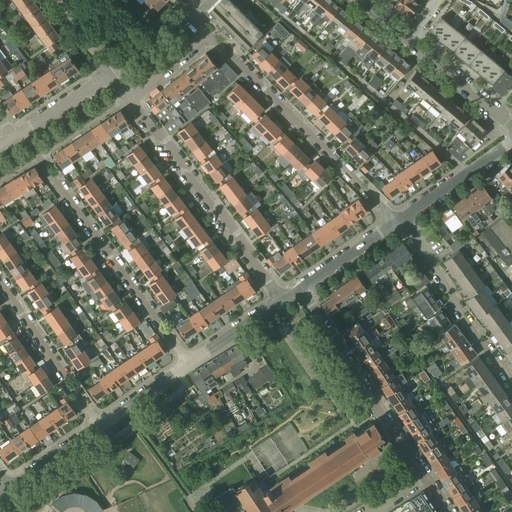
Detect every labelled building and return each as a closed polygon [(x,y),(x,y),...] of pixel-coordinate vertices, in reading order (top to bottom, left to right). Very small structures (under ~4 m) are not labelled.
[(33,26),(45,17),(32,0),(29,0),(20,7),(33,26)] [(163,0),(145,0),(144,1),(149,6),(151,4),(154,7),(155,8),(157,10),(165,1),(163,0)] [(218,0),(208,11),(227,30),(243,14),(229,0),(218,0)] [(300,0),(293,9),(297,13),(299,10),(307,0),(300,0)] [(320,0),(307,0),(299,10),(301,11),(303,9),(305,11),(309,7),(313,10),(320,0)] [(320,0),(313,10),(308,15),(311,17),(308,20),(311,22),(313,24),(320,16),(333,2),(330,0),(320,0)] [(398,0),(394,5),(398,8),(409,17),(419,4),(414,0),(398,0)] [(511,7),(511,5),(504,1),(501,13),(508,17),(511,7)] [(283,13),(287,8),(280,2),(276,7),(283,13)] [(320,16),(313,24),(315,26),(317,24),(320,26),(325,20),(328,23),(340,8),(333,2),(320,16)] [(331,35),(348,15),(340,8),(328,23),(323,28),(331,35)] [(511,28),(511,18),(508,17),(501,13),(500,20),(510,29),(511,27),(511,28)] [(262,33),(243,14),(227,30),(246,49),(262,33)] [(340,32),(343,35),(355,21),(348,15),(329,37),(333,40),(340,32)] [(33,26),(47,45),(59,36),(45,17),(33,26)] [(441,17),(428,32),(436,39),(449,24),(441,17)] [(343,50),(351,41),(363,27),(355,21),(343,35),(346,38),(343,42),(339,47),(343,50)] [(279,23),(274,28),(284,38),(289,33),(279,23)] [(457,30),(449,24),(436,39),(444,45),(457,30)] [(371,34),(363,27),(351,41),(343,50),(337,58),(345,64),(359,48),(371,34)] [(12,28),(8,31),(14,40),(19,37),(12,28)] [(452,52),(465,37),(464,36),(457,30),(444,45),(452,52)] [(359,48),(367,54),(379,40),(371,34),(359,48)] [(19,37),(14,40),(21,50),(26,46),(19,37)] [(465,37),(452,52),(460,58),(473,43),(465,37)] [(300,39),(295,45),(303,51),(308,46),(300,39)] [(6,44),(12,52),(17,48),(11,40),(6,44)] [(273,48),(265,40),(251,55),(260,63),(271,53),(270,52),(273,48)] [(386,46),(379,40),(367,54),(362,60),(369,67),(374,61),(386,46)] [(329,50),(333,46),(329,42),(325,46),(329,50)] [(279,53),(283,56),(286,52),(292,46),(289,43),(279,53)] [(468,65),(480,49),(473,43),(460,58),(468,65)] [(394,53),(386,46),(374,61),(382,67),(394,53)] [(338,56),(341,52),(337,48),(333,52),(338,56)] [(480,49),(468,65),(476,71),(488,56),(480,49)] [(195,62),(216,88),(219,92),(228,85),(238,75),(225,62),(225,63),(212,50),(207,54),(206,53),(195,62)] [(16,56),(22,64),(27,60),(21,52),(16,56)] [(67,53),(57,60),(57,61),(60,64),(68,77),(69,76),(78,70),(74,63),(76,62),(75,60),(73,56),(70,58),(67,53)] [(260,63),(268,71),(279,61),(271,53),(260,63)] [(402,59),(394,53),(382,67),(389,73),(402,59)] [(268,71),(276,79),(287,69),(291,65),(283,56),(279,61),(268,71)] [(484,78),(496,62),(488,56),(476,71),(484,78)] [(389,73),(387,76),(395,82),(397,80),(409,66),(402,59),(389,73)] [(57,61),(48,67),(51,70),(59,83),(59,82),(68,77),(60,64),(57,61)] [(195,62),(183,71),(194,85),(200,80),(203,82),(201,83),(209,93),(216,88),(195,62)] [(492,84),(504,69),(496,62),(484,78),(492,84)] [(20,65),(13,70),(16,75),(23,70),(20,65)] [(336,75),(340,70),(335,66),(331,71),(336,75)] [(511,68),(509,73),(504,69),(492,84),(491,86),(502,95),(511,82),(511,68)] [(289,82),(291,84),(296,79),(295,78),(295,77),(287,69),(276,79),(284,87),(289,82)] [(51,70),(42,76),(50,89),(59,83),(51,70)] [(405,83),(414,91),(425,78),(415,70),(405,83)] [(194,85),(183,71),(172,81),(182,94),(185,92),(187,96),(185,98),(197,113),(210,102),(199,87),(190,94),(187,90),(194,85)] [(383,81),(375,75),(368,83),(376,89),(383,81)] [(42,76),(32,83),(40,95),(50,89),(42,76)] [(434,86),(425,78),(414,91),(423,99),(434,86)] [(290,89),(298,97),(308,86),(301,79),(298,81),(296,79),(291,84),(293,86),(290,89)] [(347,80),(343,84),(348,89),(352,85),(347,80)] [(172,81),(160,90),(171,103),(186,122),(197,113),(185,98),(182,94),(172,81)] [(32,83),(23,89),(31,101),(40,95),(32,83)] [(238,84),(237,86),(228,95),(236,103),(247,93),(238,84)] [(298,97),(306,105),(317,95),(308,86),(298,97)] [(443,93),(434,86),(423,99),(432,106),(443,93)] [(337,90),(334,87),(326,96),(329,98),(337,90)] [(23,89),(13,95),(21,108),(31,101),(23,89)] [(186,122),(171,103),(160,90),(150,98),(151,99),(147,103),(170,134),(176,129),(186,122)] [(240,115),(244,111),(255,101),(247,93),(236,103),(232,107),(240,115)] [(448,97),(443,93),(432,106),(437,110),(441,113),(452,101),(448,97)] [(21,108),(13,95),(3,102),(11,115),(21,108)] [(306,105),(316,115),(322,110),(320,108),(325,103),(317,95),(306,105)] [(392,103),(398,109),(402,104),(395,99),(392,103)] [(255,101),(244,111),(252,120),(253,119),(254,121),(260,116),(258,114),(263,109),(255,101)] [(452,101),(441,113),(449,121),(460,108),(456,104),(452,101)] [(320,108),(322,110),(316,115),(326,125),(337,115),(340,112),(332,103),(329,106),(325,103),(320,108)] [(402,104),(398,109),(405,114),(408,110),(402,104)] [(460,108),(449,121),(458,128),(469,115),(463,110),(460,108)] [(132,127),(120,110),(110,117),(119,129),(122,134),(132,127)] [(409,117),(416,123),(420,119),(413,113),(409,117)] [(261,117),(260,116),(254,121),(256,123),(250,130),(257,137),(261,133),(262,134),(273,123),(264,114),(261,117)] [(326,125),(334,133),(345,123),(337,115),(326,125)] [(110,117),(101,123),(109,136),(119,129),(110,117)] [(466,138),(479,124),(471,117),(455,134),(457,136),(463,141),(466,138)] [(349,118),(345,123),(334,133),(343,141),(345,139),(351,133),(358,127),(352,121),(349,118)] [(425,124),(420,119),(416,123),(422,128),(425,124)] [(91,130),(100,142),(109,136),(101,123),(91,130)] [(178,131),(186,141),(197,132),(190,123),(178,131)] [(276,137),(277,138),(283,133),(273,123),(262,134),(270,142),(276,137)] [(466,138),(463,141),(457,136),(445,148),(451,153),(457,159),(474,145),(486,131),(479,124),(466,138)] [(434,138),(438,134),(430,128),(427,132),(434,138)] [(91,130),(82,136),(90,149),(100,142),(91,130)] [(400,140),(404,137),(398,130),(394,134),(400,140)] [(193,150),(204,141),(197,132),(186,141),(193,150)] [(293,143),(283,133),(277,138),(279,140),(274,146),(282,154),(293,143)] [(344,147),(352,155),(363,145),(354,136),(354,137),(351,133),(345,139),(349,142),(344,147)] [(440,143),(443,139),(438,134),(434,138),(440,143)] [(73,142),(81,155),(90,149),(82,136),(73,142)] [(390,139),(383,145),(391,149),(396,145),(390,139)] [(211,151),(204,141),(193,150),(201,162),(207,157),(205,155),(211,151)] [(73,142),(63,149),(71,161),(81,155),(73,142)] [(282,154),(290,162),(301,151),(293,143),(282,154)] [(371,153),(363,145),(352,155),(361,164),(371,153)] [(127,155),(134,164),(146,155),(139,146),(127,155)] [(59,169),(61,168),(71,161),(63,149),(53,155),(57,161),(55,163),(59,169)] [(432,150),(422,157),(431,169),(440,163),(432,150)] [(309,159),(301,151),(290,162),(287,166),(290,169),(294,166),(299,170),(306,162),(309,159)] [(201,162),(210,173),(222,164),(214,154),(208,159),(207,157),(201,162)] [(141,173),(153,164),(146,155),(134,164),(141,173)] [(110,156),(103,161),(103,160),(99,162),(102,166),(106,164),(106,165),(111,168),(115,164),(110,156)] [(422,157),(413,163),(422,176),(431,169),(422,157)] [(308,175),(312,180),(323,169),(315,160),(310,165),(306,162),(299,170),(296,172),(304,180),(308,175)] [(365,173),(371,168),(366,163),(360,168),(365,173)] [(412,182),(422,176),(413,163),(403,170),(412,182)] [(511,175),(511,165),(510,163),(489,180),(484,183),(491,192),(504,182),(511,175)] [(157,182),(156,180),(161,175),(153,164),(141,173),(136,177),(143,186),(140,188),(143,192),(151,186),(157,182)] [(210,173),(219,184),(225,180),(226,181),(232,177),(229,173),(222,164),(210,173)] [(39,182),(41,186),(45,184),(35,167),(25,173),(33,186),(39,182)] [(323,169),(312,180),(321,188),(331,177),(323,169)] [(395,178),(402,188),(402,189),(412,182),(403,170),(394,177),(395,178)] [(15,179),(23,192),(33,186),(25,173),(15,179)] [(77,185),(84,180),(80,175),(73,180),(77,185)] [(161,175),(156,180),(157,182),(151,186),(158,196),(170,187),(161,175)] [(511,175),(504,182),(506,185),(503,188),(506,193),(511,187),(511,175)] [(226,181),(225,180),(219,184),(227,196),(239,187),(232,177),(226,181)] [(79,187),(86,196),(98,187),(91,178),(79,187)] [(390,197),(402,188),(395,178),(383,187),(390,197)] [(5,185),(13,198),(23,192),(15,179),(5,185)] [(280,188),(291,200),(295,195),(285,184),(280,188)] [(493,206),(496,204),(482,184),(475,190),(492,213),(496,210),(493,206)] [(0,188),(0,198),(3,204),(13,198),(5,185),(0,188)] [(92,206),(105,197),(98,187),(86,196),(92,206)] [(158,196),(165,205),(177,196),(170,187),(158,196)] [(227,196),(234,205),(246,196),(239,187),(227,196)] [(488,216),(492,213),(475,190),(467,195),(477,209),(481,207),(488,216)] [(299,200),(295,195),(291,200),(295,204),(299,200)] [(460,201),(477,224),(481,221),(474,211),(477,209),(467,195),(460,201)] [(180,212),(186,207),(177,196),(165,205),(172,214),(178,210),(180,212)] [(243,216),(249,211),(247,209),(253,205),(246,196),(234,205),(243,216)] [(111,206),(105,197),(92,206),(99,215),(111,206)] [(348,206),(356,218),(366,211),(362,205),(364,203),(360,197),(348,206)] [(52,203),(49,198),(42,203),(46,207),(52,203)] [(460,201),(453,206),(463,220),(466,217),(473,227),(477,224),(460,201)] [(111,206),(99,215),(106,225),(112,220),(115,224),(121,220),(124,218),(125,217),(122,213),(122,210),(116,202),(111,206)] [(45,226),(50,223),(62,214),(55,204),(38,217),(45,226)] [(340,214),(347,224),(356,218),(348,206),(339,212),(340,214)] [(175,218),(182,227),(194,218),(186,207),(180,212),(181,213),(175,218)] [(450,207),(438,216),(443,224),(446,222),(452,231),(462,224),(450,207)] [(243,216),(251,227),(263,218),(256,208),(250,213),(249,211),(243,216)] [(286,216),(289,220),(297,214),(294,209),(286,216)] [(69,223),(62,214),(50,223),(45,226),(52,235),(56,232),(69,223)] [(340,214),(330,220),(339,232),(348,226),(347,224),(340,214)] [(33,222),(28,215),(21,220),(26,227),(33,222)] [(443,224),(438,216),(432,221),(443,237),(445,235),(448,240),(455,235),(452,231),(446,222),(443,224)] [(511,229),(502,217),(482,233),(508,266),(511,262),(511,229)] [(111,227),(118,236),(130,227),(124,218),(121,220),(115,224),(111,227)] [(189,237),(201,227),(194,218),(182,227),(189,237)] [(270,227),(263,218),(251,227),(258,236),(270,227)] [(330,220),(321,227),(329,239),(339,232),(330,220)] [(75,232),(69,223),(56,232),(63,241),(75,232)] [(118,236),(127,248),(133,243),(131,241),(138,237),(130,227),(118,236)] [(208,240),(210,239),(201,227),(189,237),(196,246),(199,250),(209,242),(208,240)] [(321,227),(312,233),(320,245),(329,239),(321,227)] [(0,234),(0,247),(9,242),(3,232),(0,234)] [(75,232),(63,241),(70,251),(70,250),(72,252),(78,248),(77,246),(82,242),(75,232)] [(312,233),(302,239),(311,251),(320,245),(312,233)] [(199,250),(206,259),(218,250),(210,239),(208,240),(209,242),(199,250)] [(302,239),(291,247),(300,259),(311,251),(302,239)] [(449,246),(452,251),(461,245),(458,240),(449,246)] [(38,244),(43,251),(48,248),(43,241),(38,244)] [(127,248),(135,259),(147,250),(140,241),(134,245),(133,243),(127,248)] [(0,255),(3,260),(15,251),(9,242),(0,247),(0,255)] [(383,256),(397,275),(399,273),(397,270),(413,258),(402,242),(383,256)] [(283,255),(290,265),(291,265),(300,259),(291,247),(282,253),(283,255)] [(71,256),(77,266),(90,257),(83,248),(80,250),(78,248),(72,252),(73,254),(71,256)] [(135,259),(141,268),(154,260),(147,250),(135,259)] [(226,260),(218,250),(206,259),(214,269),(226,260)] [(443,261),(450,270),(465,259),(459,250),(443,261)] [(3,260),(10,269),(22,260),(15,251),(3,260)] [(279,273),(290,265),(283,255),(272,263),(279,273)] [(61,264),(55,256),(50,260),(56,268),(61,264)] [(149,278),(152,276),(158,271),(165,266),(158,256),(154,260),(141,268),(149,278)] [(399,278),(397,275),(383,256),(377,261),(385,273),(387,271),(395,282),(399,278)] [(90,271),(92,273),(98,269),(90,257),(77,266),(84,275),(90,271)] [(234,270),(240,265),(234,258),(228,262),(234,270)] [(471,267),(465,259),(450,270),(456,279),(471,267)] [(16,278),(28,270),(22,260),(10,269),(16,278)] [(377,261),(370,265),(380,279),(382,282),(388,278),(385,273),(377,261)] [(382,282),(380,279),(370,265),(364,270),(375,287),(382,282)] [(478,276),(471,267),(456,279),(463,288),(478,276)] [(87,279),(94,289),(106,280),(98,269),(92,273),(93,275),(87,279)] [(28,270),(16,278),(23,288),(29,284),(32,289),(38,284),(35,280),(28,270)] [(149,284),(156,293),(168,284),(162,275),(161,275),(158,271),(152,276),(155,280),(149,284)] [(430,282),(422,271),(410,279),(418,290),(430,282)] [(242,281),(236,284),(245,297),(254,291),(250,284),(252,282),(246,272),(239,277),(242,281)] [(347,282),(357,295),(366,288),(357,275),(347,282)] [(484,285),(478,276),(463,288),(469,296),(484,285)] [(101,298),(113,289),(106,280),(94,289),(89,293),(96,302),(101,298)] [(38,284),(32,289),(28,291),(35,300),(47,292),(41,282),(38,284)] [(348,302),(357,295),(347,282),(338,288),(348,302)] [(163,303),(175,294),(168,284),(156,293),(163,303)] [(236,284),(227,291),(236,303),(245,297),(236,284)] [(469,296),(469,297),(465,300),(472,308),(487,297),(492,294),(486,285),(485,286),(484,285),(469,296)] [(420,302),(432,293),(427,286),(414,296),(413,296),(409,299),(402,305),(407,311),(415,305),(420,302)] [(339,308),(348,302),(338,288),(330,294),(339,308)] [(120,299),(113,289),(101,298),(108,308),(111,306),(117,301),(120,299)] [(401,293),(404,297),(409,294),(406,289),(401,293)] [(227,291),(218,297),(226,310),(236,303),(227,291)] [(35,300),(43,312),(49,308),(48,306),(54,302),(47,292),(35,300)] [(420,311),(437,300),(432,293),(420,302),(415,305),(420,311)] [(341,310),(339,308),(330,294),(329,295),(330,297),(322,303),(331,317),(341,310)] [(218,297),(208,304),(217,316),(226,310),(218,297)] [(395,301),(392,297),(387,300),(390,305),(395,301)] [(494,306),(487,297),(472,308),(479,318),(481,316),(494,306)] [(420,311),(425,318),(441,306),(437,300),(420,311)] [(113,310),(120,320),(132,311),(125,302),(120,305),(117,301),(111,306),(113,310)] [(499,302),(494,306),(481,316),(487,325),(502,314),(506,311),(499,302)] [(208,304),(199,310),(207,323),(217,316),(208,304)] [(43,312),(51,324),(63,315),(57,306),(51,310),(49,308),(43,312)] [(356,313),(359,318),(368,311),(365,307),(356,313)] [(429,320),(423,324),(426,329),(427,328),(427,329),(446,316),(440,309),(428,318),(429,320)] [(190,318),(197,329),(198,329),(207,323),(199,310),(189,317),(190,318)] [(137,322),(139,321),(132,311),(120,320),(127,329),(137,322)] [(509,323),(502,314),(487,325),(494,334),(509,323)] [(51,324),(57,333),(70,325),(63,315),(51,324)] [(387,329),(395,323),(389,315),(381,320),(387,329)] [(427,329),(430,332),(435,329),(438,333),(451,324),(446,316),(427,329)] [(185,338),(197,329),(190,318),(185,322),(182,317),(174,322),(185,338)] [(511,320),(509,323),(494,334),(500,343),(511,333),(511,320)] [(7,337),(13,333),(5,321),(0,325),(0,339),(6,335),(7,337)] [(344,330),(347,335),(345,336),(349,341),(351,340),(365,331),(358,321),(344,330)] [(440,344),(460,331),(455,323),(439,334),(441,337),(433,343),(436,347),(440,344)] [(69,343),(75,338),(74,337),(76,335),(70,325),(57,333),(64,343),(67,341),(69,343)] [(371,340),(365,331),(351,340),(349,341),(352,347),(354,345),(357,349),(371,340)] [(466,339),(460,331),(440,344),(443,348),(447,345),(450,349),(466,339)] [(3,343),(10,353),(21,345),(13,333),(7,337),(9,339),(3,343)] [(511,347),(511,333),(500,343),(506,351),(511,347)] [(163,344),(156,334),(149,338),(152,343),(147,346),(155,359),(165,352),(160,346),(163,344)] [(64,349),(71,358),(83,350),(77,340),(76,340),(75,338),(69,343),(70,345),(64,349)] [(472,346),(466,339),(450,349),(453,353),(448,356),(451,360),(472,346)] [(377,349),(371,340),(357,349),(363,359),(377,349)] [(369,368),(383,359),(388,356),(394,352),(402,346),(400,343),(389,350),(389,349),(380,355),(377,349),(363,359),(369,368)] [(16,362),(28,354),(21,345),(10,353),(16,362)] [(245,360),(236,345),(227,350),(232,357),(231,358),(232,361),(226,364),(229,369),(230,371),(234,377),(237,375),(234,370),(238,368),(239,369),(247,365),(245,360)] [(147,346),(138,352),(146,365),(155,359),(147,346)] [(477,354),(472,346),(451,360),(453,363),(458,360),(461,364),(477,354)] [(83,350),(71,358),(78,368),(90,360),(83,350)] [(227,350),(217,357),(223,367),(219,369),(221,374),(225,372),(226,374),(230,371),(229,369),(226,364),(232,361),(231,358),(232,357),(227,350)] [(138,352),(128,359),(137,371),(146,365),(138,352)] [(26,371),(26,372),(33,368),(31,366),(35,364),(28,354),(16,362),(23,372),(26,371)] [(215,378),(221,374),(219,369),(223,367),(217,357),(206,363),(215,378)] [(470,377),(485,366),(479,357),(459,371),(466,380),(470,377)] [(89,364),(93,369),(102,363),(98,358),(89,364)] [(128,359),(119,365),(127,378),(137,371),(128,359)] [(369,368),(372,372),(371,373),(374,378),(375,377),(389,368),(383,359),(369,368)] [(426,368),(430,373),(431,373),(438,368),(434,362),(429,366),(426,368)] [(206,363),(198,368),(210,388),(210,389),(218,384),(215,379),(215,378),(206,363)] [(379,382),(381,386),(395,377),(409,368),(407,364),(393,373),(389,368),(375,377),(374,378),(377,382),(379,382)] [(118,384),(127,378),(119,365),(109,372),(118,384)] [(255,390),(275,377),(267,365),(258,371),(248,379),(255,390)] [(26,372),(35,384),(47,376),(40,366),(34,370),(33,368),(26,372)] [(470,377),(477,386),(492,375),(485,366),(470,377)] [(212,403),(217,400),(213,394),(210,396),(206,391),(210,389),(210,388),(198,368),(189,373),(202,394),(198,396),(202,401),(209,397),(212,403)] [(437,376),(442,373),(438,368),(431,373),(436,380),(438,378),(437,376)] [(118,384),(109,372),(99,379),(100,380),(107,391),(108,391),(118,384)] [(498,383),(492,375),(477,386),(483,395),(498,383)] [(54,386),(47,376),(35,384),(42,394),(54,386)] [(242,377),(235,381),(238,386),(239,385),(241,389),(242,389),(245,394),(251,391),(242,377)] [(395,377),(381,386),(380,387),(383,391),(384,391),(387,395),(400,386),(395,378),(395,377)] [(405,382),(408,386),(415,380),(413,377),(411,379),(405,382)] [(100,380),(88,389),(95,399),(107,391),(100,380)] [(228,385),(231,391),(236,388),(233,382),(228,385)] [(505,392),(498,383),(483,395),(490,403),(505,392)] [(231,391),(228,385),(223,388),(226,394),(231,391)] [(407,395),(400,386),(387,395),(390,399),(389,400),(392,405),(407,395)] [(410,400),(407,395),(392,405),(395,409),(396,409),(399,412),(412,404),(417,401),(424,396),(422,392),(410,400)] [(511,401),(505,392),(490,403),(496,412),(511,401)] [(67,395),(65,396),(61,399),(63,403),(58,407),(66,420),(76,413),(71,407),(74,405),(67,395)] [(511,402),(511,401),(496,412),(503,422),(511,414),(511,402)] [(426,424),(420,415),(413,404),(412,404),(399,412),(398,413),(398,414),(401,418),(402,418),(409,428),(408,429),(411,434),(426,424)] [(255,409),(259,415),(264,413),(260,406),(255,409)] [(58,407),(48,414),(57,426),(66,420),(58,407)] [(13,422),(18,419),(15,414),(9,417),(13,422)] [(48,414),(39,420),(48,433),(57,426),(48,414)] [(511,428),(511,414),(503,422),(501,423),(507,432),(511,428)] [(8,418),(5,421),(9,428),(13,425),(8,418)] [(39,420),(29,427),(38,439),(48,433),(39,420)] [(288,476),(263,492),(275,510),(280,507),(283,511),(284,511),(381,447),(377,440),(382,437),(373,423),(355,434),(353,432),(345,437),(348,441),(327,455),(324,451),(309,462),(312,465),(291,480),(288,476)] [(414,438),(415,438),(417,442),(416,443),(417,443),(418,442),(432,433),(426,424),(411,434),(414,438)] [(463,425),(459,428),(463,434),(467,431),(463,425)] [(29,446),(38,439),(29,427),(20,433),(29,446)] [(29,446),(20,433),(10,440),(12,441),(19,452),(29,446)] [(437,442),(432,433),(418,442),(417,443),(419,447),(421,448),(424,451),(437,442)] [(12,441),(0,449),(0,451),(6,460),(19,452),(12,441)] [(443,451),(437,442),(424,451),(426,455),(425,456),(429,461),(443,451)] [(477,454),(481,451),(478,445),(473,448),(477,454)] [(454,457),(460,453),(457,449),(451,453),(454,457)] [(431,465),(433,465),(435,469),(434,470),(435,469),(449,460),(443,451),(429,461),(431,465)] [(139,460),(130,452),(126,457),(135,465),(139,460)] [(480,456),(484,462),(490,458),(486,453),(480,456)] [(490,458),(484,462),(482,463),(485,468),(493,462),(490,458)] [(455,469),(449,460),(435,469),(434,470),(437,474),(439,474),(441,478),(455,469)] [(460,466),(455,469),(441,478),(444,482),(443,483),(446,488),(447,487),(461,478),(466,475),(460,466)] [(450,492),(453,496),(467,487),(473,483),(467,474),(466,475),(461,478),(447,487),(446,488),(449,492),(450,492)] [(216,497),(226,511),(229,511),(243,503),(249,511),(276,511),(275,510),(263,492),(255,480),(249,484),(247,482),(236,490),(233,486),(216,497)] [(503,481),(498,485),(501,490),(506,486),(503,481)] [(511,493),(507,486),(501,490),(505,497),(511,493)] [(467,487),(453,496),(452,497),(455,502),(457,502),(459,505),(466,500),(473,496),(478,493),(475,490),(471,493),(467,488),(467,487)] [(423,490),(406,502),(408,505),(400,511),(401,511),(408,511),(426,500),(429,499),(423,490)] [(62,496),(52,503),(60,511),(67,506),(74,504),(81,505),(88,509),(84,511),(100,511),(103,511),(95,501),(95,500),(85,495),(73,493),(62,496)] [(459,505),(462,509),(461,511),(468,511),(479,505),(473,496),(466,500),(459,505)] [(122,503),(119,510),(119,511),(140,511),(137,497),(122,503)] [(426,500),(408,511),(426,511),(434,507),(429,499),(426,500)]
